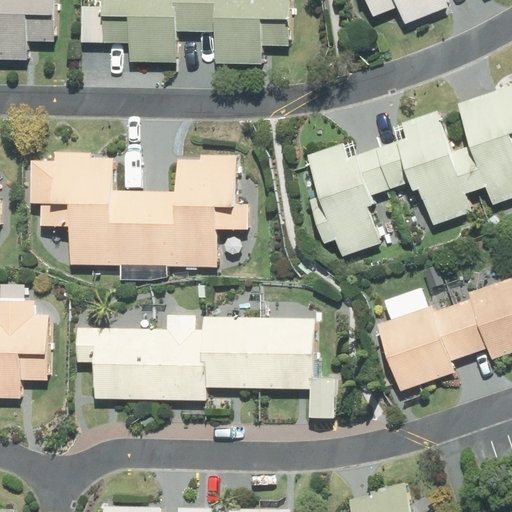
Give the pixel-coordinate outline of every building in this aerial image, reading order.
[(61,40),(62,0),(0,0),(0,57),(36,59),(37,39),(61,40)] [(113,0),(113,3),(90,1),(88,41),(135,44),(134,61),(184,64),(185,30),(225,32),(223,63),(271,66),(271,46),(296,48),(298,0),(113,0)] [(375,0),(382,16),(406,7),(413,24),(457,7),(454,0),(375,0)] [(314,158),(327,195),(315,199),(331,244),(343,240),(350,258),(397,242),(382,197),(418,184),(422,193),(431,190),(443,226),(480,213),(473,194),(493,187),(500,206),(511,201),(511,88),(466,104),(481,146),(462,152),(448,111),(412,123),(417,138),(358,159),(353,144),(314,158)] [(174,265),(226,267),(228,228),(256,230),(258,205),(245,204),(247,156),(189,153),(187,197),(121,193),(123,159),(98,158),(98,154),(63,152),(63,158),(40,157),(38,203),(48,203),(47,226),(79,227),(77,260),(129,263),(128,280),(173,282),(174,265)] [(0,227),(14,227),(15,200),(0,199),(0,227)] [(463,372),(459,361),(495,349),(499,360),(511,355),(511,278),(387,323),(411,391),(463,372)] [(54,381),(58,301),(0,298),(0,396),(30,398),(31,380),(54,381)] [(215,402),(215,385),(316,389),(315,417),(341,418),(342,376),(321,375),(324,321),(175,315),(175,328),(84,324),(82,361),(104,362),(102,398),(215,402)] [(360,511),(420,511),(414,481),(357,493),(360,511)]
